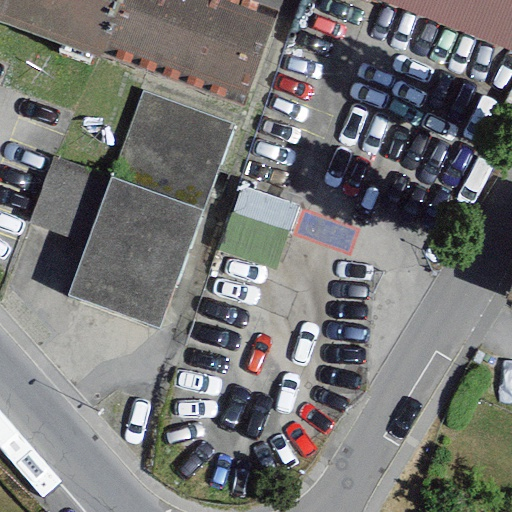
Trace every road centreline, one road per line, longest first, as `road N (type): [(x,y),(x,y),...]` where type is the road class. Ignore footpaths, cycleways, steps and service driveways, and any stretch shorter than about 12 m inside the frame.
road 1 (residential): [(511,202),(332,511)]
road 2 (residential): [(0,373),(126,511)]
